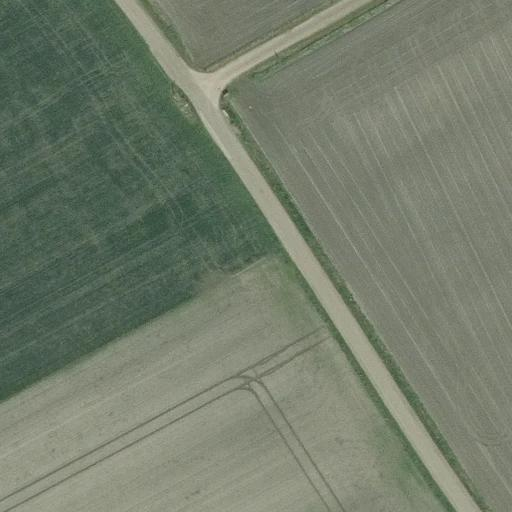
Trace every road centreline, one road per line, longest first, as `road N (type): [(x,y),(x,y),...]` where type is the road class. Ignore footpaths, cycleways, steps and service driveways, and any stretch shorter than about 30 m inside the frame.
road 1 (unclassified): [(467,511),(197,92)]
road 2 (unclassified): [(197,92),(359,0)]
